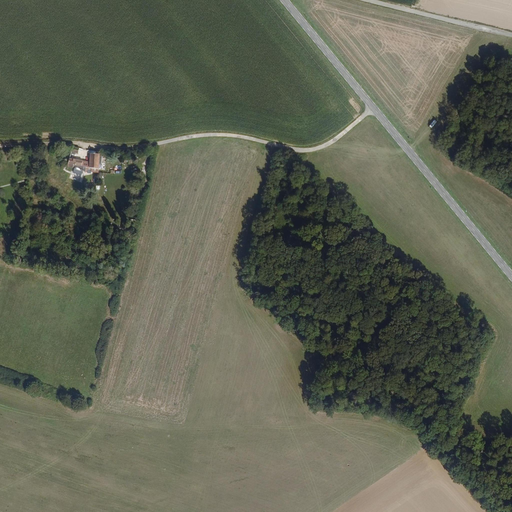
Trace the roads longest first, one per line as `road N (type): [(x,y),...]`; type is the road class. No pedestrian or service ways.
road 1 (track): [(0,142),(158,144),(222,134),(320,148),(376,108)]
road 2 (tertiary): [(511,272),(286,0)]
